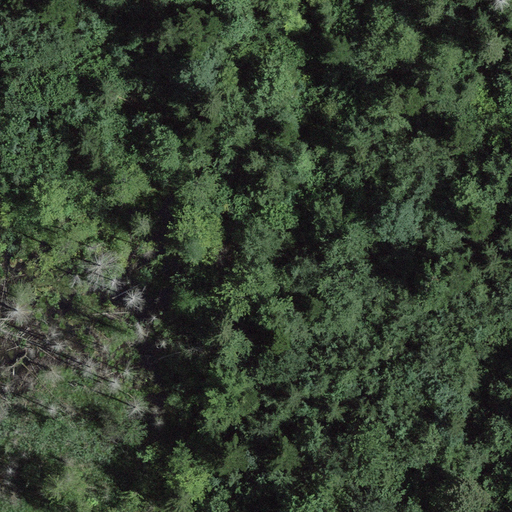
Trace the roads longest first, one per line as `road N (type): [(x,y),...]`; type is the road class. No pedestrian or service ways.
road 1 (track): [(158,0),(54,59),(0,70)]
road 2 (track): [(511,358),(435,511)]
